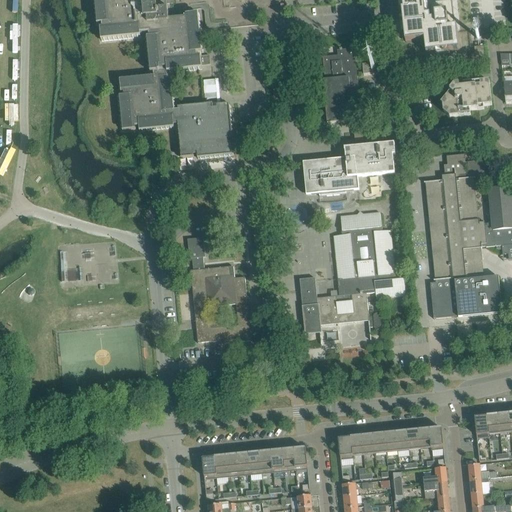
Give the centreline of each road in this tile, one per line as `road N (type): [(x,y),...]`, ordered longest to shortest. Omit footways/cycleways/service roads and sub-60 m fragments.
road 1 (residential): [(151,246),(149,217),(164,191),(181,179),(268,167),(290,144),(282,24)]
road 2 (unclassified): [(169,427),(449,396)]
road 3 (unclassified): [(26,0),(19,208)]
road 4 (residential): [(169,427),(151,246)]
road 5 (unclassified): [(8,468),(169,427)]
road 6 (residential): [(171,453),(317,437)]
road 7 (unclassified): [(19,208),(151,246)]
road 8 (residential): [(317,437),(452,414)]
